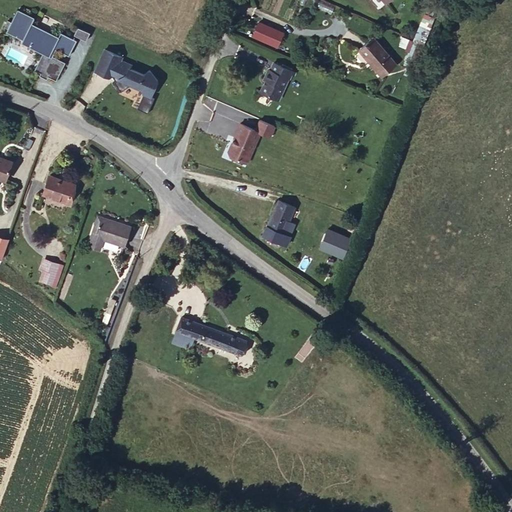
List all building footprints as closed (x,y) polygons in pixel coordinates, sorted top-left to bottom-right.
[(67,56),(76,41),(60,31),(57,37),(30,23),(33,17),(16,8),(5,30),(20,38),(18,41),(41,53),(32,70),(38,73),(37,76),(44,80),(46,77),(52,81),(56,73),(58,74),(64,64),(48,55),(52,48),(67,56)] [(255,37),(278,45),(284,32),(260,23),(255,37)] [(74,36),(86,41),(90,33),(78,27),(74,36)] [(372,39),(361,50),(385,75),(397,64),(372,39)] [(122,56),(105,48),(95,69),(109,76),(112,75),(115,80),(113,81),(120,91),(132,84),(142,88),(144,94),(137,108),(148,113),(155,97),(151,95),(158,80),(150,69),(144,74),(130,67),(132,64),(121,59),(122,56)] [(290,69),(274,63),(271,70),(267,69),(264,80),(266,80),(261,94),(279,100),(290,69)] [(276,126),(261,120),(257,130),(242,124),(230,152),(231,156),(249,163),(262,132),(272,136),(276,126)] [(13,164),(0,160),(0,180),(7,182),(13,164)] [(76,183),(51,175),(46,194),(71,202),(76,183)] [(294,205),(278,199),(264,238),(285,247),(296,221),(289,218),(294,205)] [(102,229),(106,217),(100,215),(96,227),(102,229)] [(135,227),(106,217),(102,229),(96,227),(91,244),(103,248),(106,238),(128,246),(135,227)] [(319,246),(353,258),(360,239),(326,227),(319,246)] [(0,260),(4,262),(10,243),(0,240),(0,260)] [(52,283),(57,264),(44,260),(41,269),(46,270),(44,280),(52,283)] [(61,266),(57,264),(52,283),(57,283),(61,266)] [(117,301),(111,300),(102,320),(108,323),(117,301)] [(248,338),(180,316),(175,332),(242,354),(248,338)]
